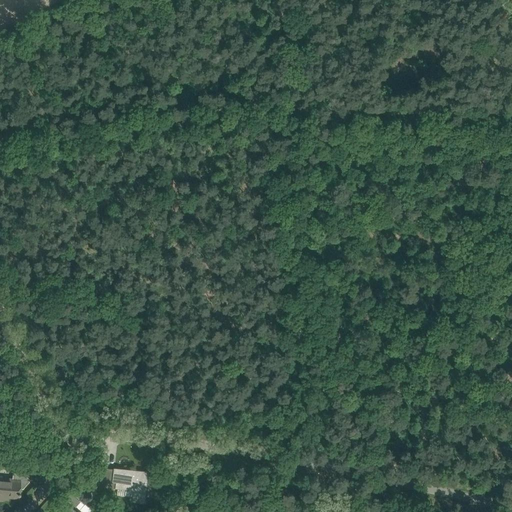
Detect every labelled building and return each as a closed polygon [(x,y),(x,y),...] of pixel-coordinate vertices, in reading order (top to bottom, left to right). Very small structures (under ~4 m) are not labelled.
[(484,45),(487,51),(499,43),(496,37),(484,45)] [(471,63),(461,70),(465,75),(475,69),(471,63)] [(57,370),(61,378),(61,379),(69,375),(65,366),(57,370)] [(100,467),(98,486),(106,487),(133,490),(132,501),(145,503),(148,481),(144,481),(145,471),(134,470),(134,471),(114,468),(114,469),(100,467)] [(0,495),(2,495),(2,493),(19,494),(19,493),(20,493),(20,491),(19,491),(19,488),(22,488),(22,489),(31,479),(24,473),(13,472),(12,479),(0,477),(0,495)]
